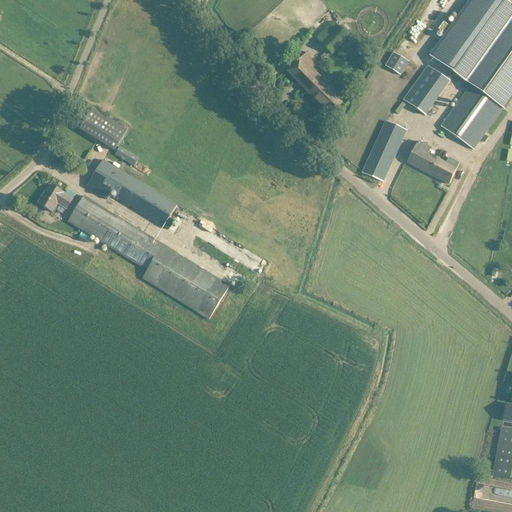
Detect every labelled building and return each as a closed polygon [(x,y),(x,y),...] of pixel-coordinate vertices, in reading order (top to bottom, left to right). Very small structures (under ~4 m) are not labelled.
[(428,0),(421,10),(430,16),(441,0),(428,0)] [(511,98),(511,6),(503,0),(471,0),(430,57),(471,87),(503,110),(511,98)] [(346,37),(331,24),(315,41),(330,55),(346,37)] [(399,75),(407,62),(394,53),(386,67),(399,75)] [(330,115),(337,108),(341,104),(332,95),(335,93),(312,70),(317,65),(306,54),(288,72),(330,115)] [(446,87),(450,82),(428,66),(424,72),(404,100),(425,116),(430,109),(419,101),(434,79),(446,87)] [(471,87),(442,128),(474,151),(503,110),(471,87)] [(80,130),(114,151),(127,131),(92,109),(80,130)] [(383,183),(405,132),(406,130),(385,121),(362,174),(383,183)] [(431,175),(438,162),(427,156),(431,148),(419,142),(408,163),(431,175)] [(120,146),(115,155),(134,167),(139,158),(120,146)] [(511,151),(508,150),(498,210),(511,212),(511,151)] [(74,156),(72,161),(78,164),(81,159),(74,156)] [(449,184),(459,165),(460,163),(449,158),(445,165),(438,162),(431,175),(449,184)] [(164,227),(177,206),(103,160),(86,187),(108,200),(112,193),(117,195),(116,198),(164,227)] [(44,197),(43,196),(38,204),(53,213),(58,204),(66,210),(73,199),(51,186),(44,197)] [(142,279),(207,319),(209,320),(230,287),(84,197),(68,222),(77,227),(147,271),(142,279)] [(511,405),(506,405),(503,421),(511,422),(511,405)] [(511,430),(501,428),(492,476),(511,479),(511,430)] [(481,485),(482,498),(492,498),(491,485),(481,485)]
